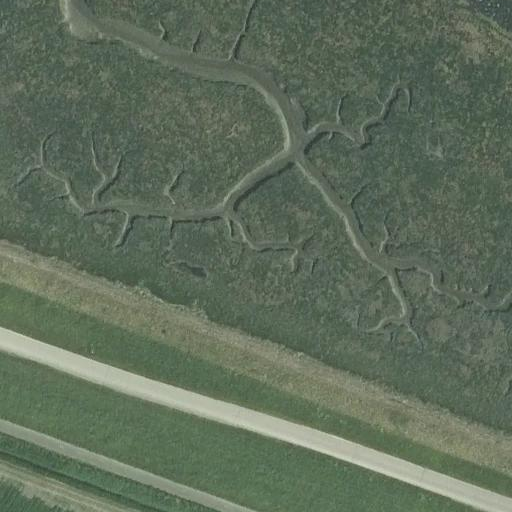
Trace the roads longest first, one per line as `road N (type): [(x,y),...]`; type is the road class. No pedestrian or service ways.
road 1 (unclassified): [(488,511),(0,335)]
road 2 (unclassified): [(207,511),(0,435)]
